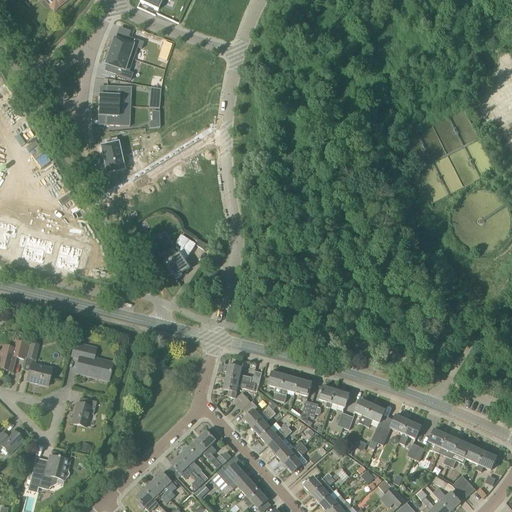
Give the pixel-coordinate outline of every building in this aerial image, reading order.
[(44,0),(53,11),(67,0),(44,0)] [(140,0),(139,3),(157,12),(160,5),(162,6),(164,0),(140,0)] [(110,40),(108,52),(128,54),(129,42),(133,43),(134,37),(122,36),(122,42),(110,40)] [(127,66),(128,54),(108,52),(107,64),(119,65),(118,71),(130,72),(131,66),(127,66)] [(98,98),(100,109),(120,106),(119,100),(118,94),(122,94),(121,88),(110,90),(110,95),(98,98)] [(160,91),(150,89),(149,99),(160,100),(160,91)] [(122,117),(120,106),(100,109),(103,121),(114,119),(115,124),(127,122),(126,117),(122,117)] [(465,118),(453,124),(465,149),(477,143),(465,118)] [(160,129),(159,127),(159,125),(159,122),(151,122),(148,125),(149,130),(160,129)] [(451,129),(424,140),(432,159),(448,153),(450,156),(456,153),(454,148),(458,147),(451,129)] [(115,142),(106,144),(107,148),(102,149),(107,172),(120,169),(115,142)] [(426,145),(415,146),(417,165),(428,164),(426,145)] [(471,155),(480,182),(493,177),(483,151),(471,155)] [(466,162),(445,170),(452,189),(462,185),(460,182),(472,177),(466,162)] [(424,182),(435,200),(445,193),(434,175),(424,182)] [(0,248),(6,250),(9,237),(15,238),(18,226),(12,225),(11,229),(0,226),(0,248)] [(197,242),(195,241),(194,240),(192,243),(188,241),(182,250),(190,255),(196,246),(203,252),(207,246),(198,241),(197,242)] [(32,245),(29,265),(39,268),(43,248),(32,245)] [(43,248),(39,268),(50,270),(53,250),(43,248)] [(61,273),(71,275),(75,255),(64,253),(61,273)] [(75,255),(71,275),(82,277),(86,257),(75,255)] [(181,276),(190,270),(180,255),(164,265),(172,276),(173,275),(176,281),(182,278),(181,276)] [(216,255),(211,263),(216,266),(221,258),(216,255)] [(23,361),(27,346),(14,343),(12,350),(0,347),(0,370),(11,374),(15,358),(23,361)] [(35,362),(39,346),(30,343),(26,360),(35,362)] [(109,379),(112,365),(93,360),(94,354),(81,351),(83,347),(74,345),(71,358),(79,360),(75,374),(93,379),(94,376),(109,379)] [(47,388),(51,371),(31,366),(26,383),(47,388)] [(226,367),(224,374),(227,375),(226,379),(245,383),(247,384),(250,384),(251,379),(248,378),(246,378),(240,376),(242,370),(233,368),(230,367),(229,367),(229,368),(226,367)] [(250,384),(256,386),(259,386),(262,374),(255,373),(253,379),(251,378),(250,384)] [(279,403),(286,378),(272,374),(269,387),(276,389),(273,401),(279,403)] [(294,394),(298,381),(286,378),(279,403),(284,404),(288,392),(294,394)] [(226,379),(223,391),(229,392),(227,399),(235,400),(237,394),(236,394),(238,388),(241,388),(241,390),(254,393),(256,386),(250,384),(247,384),(245,383),(226,379)] [(308,398),(312,385),(298,381),(294,394),(308,398)] [(323,388),(319,401),(327,404),(325,408),(330,410),(330,409),(331,405),(336,392),(323,388)] [(345,410),(349,396),(336,392),(331,405),(345,410)] [(241,413),(243,412),(253,404),(252,403),(251,404),(242,394),(237,398),(242,404),(237,408),(241,413)] [(93,416),(96,403),(80,399),(78,405),(76,405),(71,425),(86,429),(89,415),(93,416)] [(367,420),(372,407),(360,401),(354,414),(362,417),(358,425),(364,427),(367,420)] [(308,418),(312,404),(306,402),(301,421),(306,425),(308,418)] [(252,430),(273,412),(272,412),(277,408),(274,405),(269,408),(259,417),(254,412),(257,409),(253,404),(243,412),(248,417),(244,421),(252,430)] [(314,419),(318,406),(312,404),(308,418),(314,419)] [(380,425),(385,412),(372,407),(367,420),(364,427),(369,430),(373,422),(380,425)] [(260,439),(270,430),(266,425),(276,416),(273,412),(252,430),(260,439)] [(343,430),(348,417),(342,414),(337,427),(335,433),(341,435),(343,430)] [(403,418),(403,417),(399,415),(397,415),(396,417),(390,430),(403,435),(409,423),(403,420),(403,418)] [(349,432),(354,419),(348,417),(343,430),(349,432)] [(409,423),(403,435),(399,445),(405,447),(409,438),(416,441),(421,428),(409,423)] [(268,448),(288,430),(285,426),(275,435),(270,430),(260,439),(268,448)] [(377,444),(383,432),(377,429),(371,442),(369,448),(374,451),(377,444)] [(276,457),(286,448),(282,443),(292,434),(288,430),(268,448),(276,457)] [(439,455),(447,437),(434,431),(429,444),(435,447),(432,452),(439,455)] [(23,442),(13,432),(7,438),(2,434),(0,435),(0,451),(2,449),(9,456),(23,442)] [(383,447),(389,435),(383,432),(377,444),(383,447)] [(212,457),(217,453),(211,447),(216,442),(206,433),(198,441),(212,457)] [(448,468),(459,443),(447,437),(439,455),(446,459),(443,466),(448,468)] [(341,440),(339,447),(345,450),(351,453),(354,447),(348,444),(348,443),(341,440)] [(215,460),(212,457),(198,441),(189,449),(198,459),(202,455),(211,464),(215,460)] [(308,451),(315,452),(316,442),(309,441),(308,451)] [(359,442),(355,450),(363,453),(367,445),(359,442)] [(466,461),(471,448),(459,443),(448,468),(453,470),(456,463),(464,466),(466,461)] [(82,444),(80,453),(88,455),(90,446),(82,444)] [(284,466),(305,448),(301,444),(291,453),(286,448),(276,457),(284,466)] [(413,461),(419,448),(413,445),(407,458),(413,461)] [(184,454),(180,457),(198,476),(205,484),(209,481),(201,473),(202,472),(194,463),(198,459),(189,449),(188,450),(186,448),(182,452),(184,454)] [(305,448),(284,466),(292,475),(302,466),(298,461),(302,457),(308,451),(305,448)] [(419,463),(425,451),(419,448),(413,461),(419,463)] [(478,466),(484,453),(471,448),(466,461),(478,466)] [(313,465),(321,458),(326,454),(322,450),(309,461),(313,465)] [(231,459),(226,453),(221,458),(220,457),(216,460),(222,467),(231,459)] [(491,472),(496,459),(484,453),(478,466),(476,472),(481,474),(484,468),(491,472)] [(193,480),(198,476),(180,457),(171,466),(180,476),(185,481),(190,477),(193,480)] [(69,463),(49,458),(48,462),(36,459),(34,470),(29,486),(48,491),(49,489),(56,486),(58,480),(64,482),(65,480),(68,478),(69,475),(67,472),(69,463)] [(228,489),(230,487),(234,484),(244,475),(236,465),(227,473),(224,469),(216,475),(224,484),(228,488),(228,489)] [(361,477),(366,472),(362,468),(357,472),(361,477)] [(339,473),(345,480),(349,476),(342,470),(339,473)] [(364,482),(371,476),(367,472),(361,478),(364,482)] [(172,494),(177,489),(171,484),(162,474),(153,483),(162,493),(165,496),(171,502),(175,497),(172,494)] [(230,487),(228,489),(228,488),(223,492),(227,496),(233,491),(237,487),(242,493),(252,484),(244,475),(234,484),(230,487)] [(312,497),(333,479),(329,475),(323,480),(322,479),(318,483),(314,479),(304,487),(312,497)] [(371,476),(364,482),(368,486),(374,480),(375,480),(377,478),(373,475),(371,476)] [(458,482),(470,496),(475,491),(462,477),(458,482)] [(444,491),(448,485),(436,478),(433,484),(444,491)] [(320,506),(330,497),(334,493),(330,488),(329,488),(335,482),(333,479),(312,497),(320,506)] [(384,495),(391,488),(385,482),(378,488),(384,495)] [(466,500),(470,496),(458,482),(453,486),(466,500)] [(154,501),(162,493),(153,483),(145,491),(154,501)] [(246,498),(236,507),(239,510),(260,492),(252,484),(242,493),(246,498)] [(204,486),(194,496),(200,501),(206,495),(209,492),(204,486)] [(406,503),(405,502),(393,489),(380,501),(389,510),(394,506),(397,510),(406,503)] [(440,504),(447,511),(452,511),(460,505),(451,494),(445,499),(437,490),(432,495),(440,504)] [(151,511),(158,505),(154,501),(145,491),(136,499),(139,503),(137,505),(143,511),(145,509),(147,511),(151,511)] [(447,511),(440,504),(435,509),(425,499),(427,497),(422,491),(416,496),(427,508),(430,511),(447,511)] [(268,502),(260,492),(239,510),(240,511),(245,511),(249,509),(249,510),(254,506),(258,511),(268,502)] [(166,506),(171,502),(165,496),(161,500),(166,506)] [(325,511),(330,511),(343,501),(340,497),(334,502),(330,497),(320,506),(325,511)] [(343,501),(330,511),(349,511),(352,510),(343,501)]
